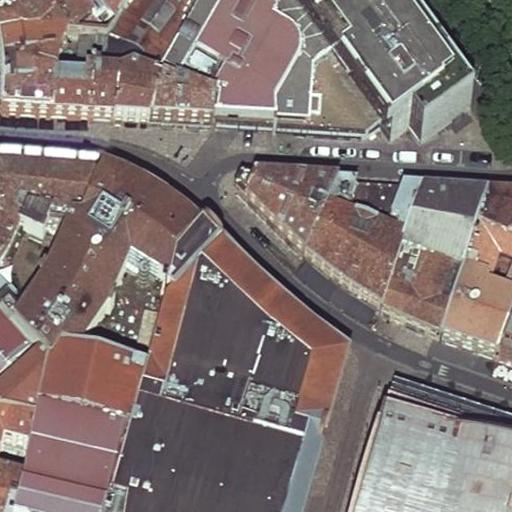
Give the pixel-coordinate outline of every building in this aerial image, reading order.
[(0,24),(0,44),(64,33),(31,0),(28,0),(23,5),(0,24)] [(0,115),(3,119),(66,123),(113,126),(116,84),(128,76),(155,85),(198,6),(190,0),(138,0),(123,18),(112,29),(104,38),(82,39),(80,57),(68,57),(66,79),(56,79),(58,56),(69,39),(64,33),(0,44),(0,115)] [(31,0),(64,33),(69,39),(82,39),(104,38),(70,0),(31,0)] [(70,0),(104,38),(112,29),(123,18),(106,0),(70,0)] [(106,0),(123,18),(138,0),(106,0)] [(190,0),(198,6),(155,85),(162,88),(173,92),(178,90),(213,107),(209,133),(362,143),(378,131),(388,145),(407,131),(418,147),(470,111),(390,0),(190,0)] [(155,85),(128,76),(116,84),(113,126),(128,127),(149,129),(162,88),(155,85)] [(173,92),(162,88),(149,129),(180,131),(209,133),(213,107),(178,90),(173,92)] [(58,359),(145,380),(172,271),(200,232),(189,221),(171,207),(145,190),(112,175),(101,172),(55,168),(9,164),(0,164),(0,317),(34,355),(48,370),(58,359)] [(333,188),(241,181),(238,187),(236,193),(271,228),(305,262),(333,188)] [(374,191),(333,188),(305,262),(342,289),(380,316),(418,194),(374,191)] [(451,196),(418,194),(380,316),(410,329),(439,342),(447,311),(439,308),(450,274),(458,277),(473,232),(483,198),(451,196)] [(508,246),(511,235),(511,199),(504,199),(483,198),(473,232),(508,246)] [(322,391),(342,358),(321,343),(290,319),(250,283),(200,232),(172,271),(145,380),(106,511),(276,511),(313,389),(322,391)] [(511,247),(508,246),(473,232),(458,277),(447,311),(439,342),(469,352),(495,361),(511,314),(511,247)] [(511,314),(495,361),(511,366),(511,314)] [(0,381),(34,355),(0,317),(0,381)] [(34,355),(0,381),(0,420),(37,425),(17,509),(10,508),(8,511),(106,511),(145,380),(58,359),(48,370),(34,355)] [(476,511),(482,495),(471,492),(475,477),(495,483),(511,431),(511,430),(393,391),(391,392),(377,438),(379,441),(358,511),(476,511)] [(0,511),(8,511),(10,508),(17,509),(37,425),(0,420),(0,511)] [(511,511),(511,431),(495,483),(475,477),(471,492),(482,495),(476,511),(511,511)]
